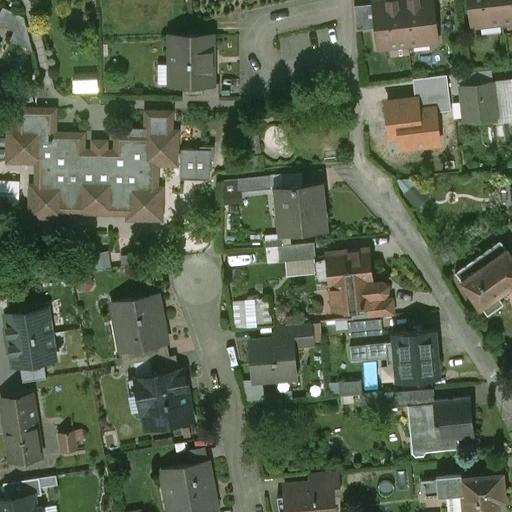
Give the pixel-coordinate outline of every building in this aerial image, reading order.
[(402,0),(394,0),(395,0),(373,2),(374,4),(376,28),(379,48),(408,44),(402,0)] [(432,0),(402,0),(408,44),(437,41),(432,0)] [(469,0),(472,26),(502,23),(498,0),(469,0)] [(511,0),(498,0),(502,23),(511,21),(511,0)] [(374,4),(354,6),(356,30),(376,28),(374,4)] [(24,17),(3,7),(0,12),(0,23),(29,37),(24,17)] [(212,35),(170,35),(170,84),(183,84),(212,84),(213,83),(212,35)] [(97,76),(74,77),(74,92),(98,91),(97,76)] [(511,79),(493,81),(497,117),(498,123),(511,121),(511,79)] [(497,117),(493,81),(460,86),(465,121),(497,117)] [(212,84),(183,84),(183,99),(219,100),(219,83),(213,83),(212,84)] [(116,152),(82,151),(83,135),(53,134),(54,110),(20,109),(19,130),(9,130),(9,160),(38,161),(37,186),(31,186),(31,216),(62,217),(63,210),(79,210),(79,211),(112,212),(113,211),(129,212),(128,218),(160,219),(161,189),(155,188),(156,164),(175,164),(176,132),(170,132),(170,113),(147,113),(146,136),(116,135),(116,152)] [(258,135),(239,136),(240,153),(259,151),(258,135)] [(182,176),(214,176),(214,145),(182,146),(182,176)] [(269,175),(235,178),(237,192),(270,189),(269,175)] [(321,182),(276,187),(276,188),(278,188),(280,213),(279,214),(281,234),(325,229),(321,182)] [(416,184),(405,194),(417,207),(428,197),(416,184)] [(500,240),(455,272),(461,281),(506,249),(500,240)] [(314,243),(277,246),(279,262),(315,259),(314,243)] [(368,248),(326,253),(331,288),(372,284),(372,282),(373,282),(372,266),(370,266),(368,248)] [(506,249),(461,281),(480,308),(482,306),(488,314),(502,304),(497,296),(511,284),(511,257),(506,249)] [(372,284),(331,288),(333,309),(368,305),(374,305),(374,301),(382,300),(381,295),(383,294),(387,290),(386,285),(382,281),(373,282),(372,282),(372,284)] [(3,283),(0,290),(0,306),(7,309),(14,286),(3,283)] [(157,293),(112,301),(121,351),(167,343),(157,293)] [(270,299),(233,302),(236,328),(272,325),(270,299)] [(382,300),(374,301),(374,305),(368,305),(369,317),(393,315),(391,299),(382,300)] [(48,308),(5,314),(8,332),(6,332),(7,340),(52,333),(48,308)] [(381,319),(347,322),(349,337),(382,333),(381,319)] [(310,323),(280,326),(281,338),(281,341),(293,340),(293,347),(312,345),(310,323)] [(433,329),(394,333),(395,341),(366,344),(367,359),(396,356),(399,379),(438,376),(433,329)] [(52,333),(7,340),(8,349),(10,348),(13,366),(56,359),(52,333)] [(281,338),(250,340),(253,381),(280,378),(279,373),(295,372),(293,347),(293,340),(281,341),(281,338)] [(167,343),(121,351),(124,365),(149,360),(169,356),(167,343)] [(169,356),(149,360),(152,375),(179,370),(176,355),(169,356)] [(152,375),(137,378),(146,427),(192,419),(183,369),(179,370),(152,375)] [(361,380),(345,381),(346,393),(362,392),(361,380)] [(409,390),(376,393),(377,408),(411,405),(409,390)] [(469,397),(434,401),(436,416),(437,433),(438,438),(473,434),(469,397)] [(33,398),(2,402),(11,461),(42,457),(33,398)] [(436,416),(410,418),(411,436),(437,433),(436,416)] [(81,430),(58,432),(61,452),(77,450),(75,441),(82,440),(81,430)] [(207,460),(162,469),(169,511),(203,511),(216,510),(207,460)] [(339,470),(308,473),(310,487),(331,485),(331,487),(341,486),(339,470)] [(502,473),(461,477),(462,493),(463,511),(499,511),(498,491),(504,490),(502,473)] [(461,477),(423,480),(425,497),(462,493),(461,477)] [(5,483),(8,499),(36,495),(42,494),(40,478),(5,483)] [(310,487),(286,489),(287,511),(326,511),(326,505),(332,498),(331,487),(331,485),(310,487)] [(0,500),(0,511),(41,511),(41,507),(38,508),(36,495),(8,499),(0,500)]
